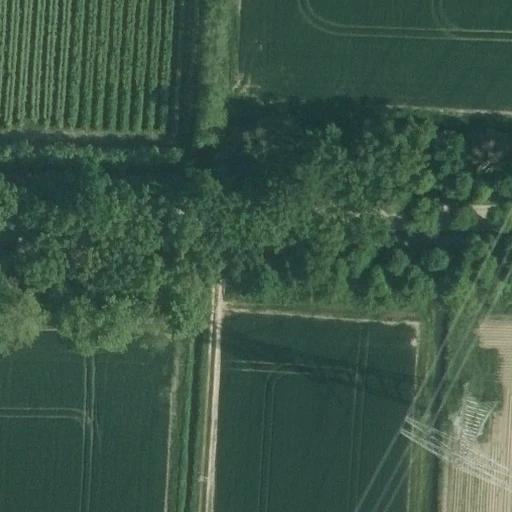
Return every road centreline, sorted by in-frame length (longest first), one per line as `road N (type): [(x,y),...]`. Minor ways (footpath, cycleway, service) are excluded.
road 1 (secondary): [(511,219),(0,215)]
road 2 (track): [(204,387),(215,217)]
road 3 (track): [(0,138),(170,140)]
